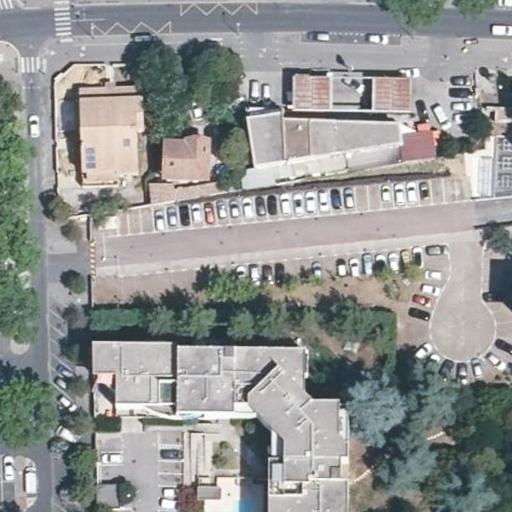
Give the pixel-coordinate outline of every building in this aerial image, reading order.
[(333,78),(293,78),(293,113),(332,113),(333,78)] [(412,115),(413,80),(373,79),(372,114),(412,115)] [(138,172),(138,130),(145,130),(144,88),(81,89),(82,144),(82,186),(119,185),(118,173),(138,172)] [(402,144),(399,125),(285,122),(284,109),(248,108),(257,159),(257,167),(272,165),(273,176),(349,164),(347,152),(402,144)] [(511,108),(498,108),(497,121),(511,121),(511,108)] [(241,178),(240,178),(175,189),(174,179),(207,180),(207,141),(188,140),(188,145),(166,144),(165,178),(150,178),(154,204),(243,189),(241,178)] [(402,144),(347,152),(349,164),(350,171),(385,165),(405,162),(402,144)] [(272,165),(257,167),(239,170),(240,178),(241,178),(243,189),(275,183),(273,176),(272,165)] [(271,434),(283,447),(283,463),(270,463),(268,463),(268,479),(268,493),(270,493),(279,493),(278,511),(339,511),(340,506),(349,497),(349,450),(340,441),(340,411),(340,407),(323,407),(308,392),(308,354),(269,354),(269,362),(256,362),(256,353),(246,353),(246,363),(235,363),(235,353),(223,353),(223,348),(210,348),(205,353),(178,353),(178,348),(93,347),(93,359),(94,394),(95,419),(235,419),(235,410),(247,410),(256,420),(271,434)] [(246,353),(235,353),(235,363),(246,363),(246,353)] [(269,354),(256,353),(256,362),(269,362),(269,354)] [(256,420),(247,410),(235,410),(235,419),(243,419),(256,420)] [(349,450),(349,411),(340,411),(340,441),(349,450)] [(120,450),(120,434),(96,434),(96,451),(120,450)] [(283,447),(271,434),(270,463),(283,463),(283,447)] [(120,486),(96,486),(97,510),(119,510),(120,486)] [(222,502),(222,489),(198,489),(198,502),(222,502)] [(278,511),(279,493),(270,493),(269,499),(268,504),(268,511),(278,511)] [(348,511),(349,497),(340,506),(339,511),(348,511)]
